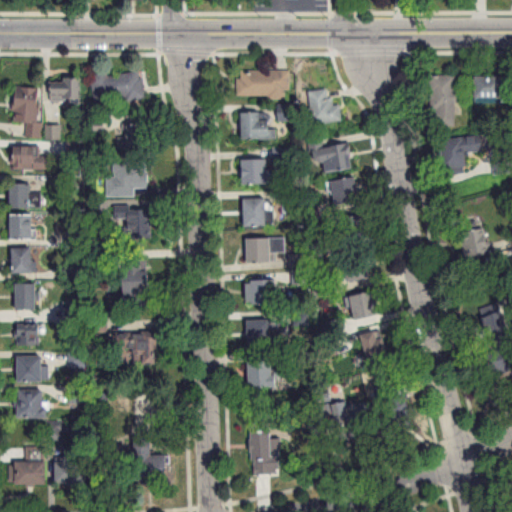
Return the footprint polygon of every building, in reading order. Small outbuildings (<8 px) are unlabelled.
[(142,70),(92,77),(96,105),(146,97),(142,70)] [(290,97),(290,70),(239,70),(239,97),(290,97)] [(457,127),(457,76),(431,76),(431,112),(437,112),(437,127),(457,127)] [(478,100),(507,100),(507,77),(478,77),(478,100)] [(82,79),(51,79),(51,102),(82,102),(82,79)] [(42,139),(43,87),(16,87),(16,123),(27,123),(26,139),(42,139)] [(308,91),(311,125),(344,122),(342,105),(332,106),(330,89),(308,91)] [(295,121),(295,106),(279,106),(279,121),(295,121)] [(275,122),(264,122),(264,113),(244,113),(244,139),(275,139),(275,122)] [(144,133),(144,124),(128,124),(128,150),(154,150),(154,133),(144,133)] [(443,139),(446,176),(469,174),(468,153),(487,152),(485,135),(443,139)] [(327,173),(353,170),(350,145),(325,147),(324,137),(309,138),(312,164),(326,163),(327,173)] [(42,156),(42,147),(12,147),(12,170),(51,170),(51,156),(42,156)] [(292,166),(292,148),(274,148),(274,166),(292,166)] [(511,175),(511,150),(493,150),(493,175),(511,175)] [(243,185),(270,185),(270,160),(243,160),(243,185)] [(149,196),(149,162),(114,162),(114,177),(108,177),(108,196),(149,196)] [(359,178),(331,181),(334,206),(362,203),(359,178)] [(12,208),(42,208),(42,196),(32,196),(32,185),(12,185),(12,208)] [(246,227),(270,227),(270,199),(246,199),(246,227)] [(116,220),(125,220),(126,239),(153,239),(152,208),(116,209),(116,220)] [(35,215),(12,215),(12,241),(35,241),(35,215)] [(370,241),(364,215),(339,221),(344,246),(370,241)] [(462,234),(470,264),(494,258),(486,228),(462,234)] [(249,238),(249,263),(275,263),(275,254),(286,254),(286,238),(249,238)] [(13,274),(34,274),(34,249),(13,249),(13,274)] [(344,257),(349,283),(374,278),(369,252),(344,257)] [(292,268),(304,266),(303,254),(290,256),(292,268)] [(150,305),(151,256),(125,255),(125,305),(150,305)] [(294,278),(306,280),(307,273),(295,271),(294,278)] [(278,304),(278,280),(248,280),(248,304),(278,304)] [(18,312),(40,312),(40,285),(18,285),(18,312)] [(381,316),(376,292),(352,297),(356,320),(381,316)] [(248,320),(248,346),(277,346),(277,320),(248,320)] [(17,347),(41,347),(41,325),(17,325),(17,347)] [(368,360),(388,356),(383,330),(362,335),(368,360)] [(159,334),(120,334),(120,352),(135,352),(135,365),(159,365),(159,334)] [(49,383),(49,357),(20,357),(20,383),(49,383)] [(251,387),(278,387),(278,360),(251,360),(251,387)] [(409,433),(409,385),(383,386),(383,433),(409,433)] [(20,420),(48,420),(48,391),(20,391),(20,420)] [(307,408),(311,429),(336,424),(337,432),(369,426),(364,402),(349,405),(348,400),(307,408)] [(254,431),(254,474),(282,474),(282,438),(274,438),(274,431),(254,431)] [(171,481),(171,455),(155,455),(155,440),(137,440),(137,452),(123,452),(123,481),(171,481)] [(13,462),(13,486),(48,486),(48,447),(26,447),(26,462),(13,462)] [(57,484),(89,484),(89,459),(57,459),(57,484)]
